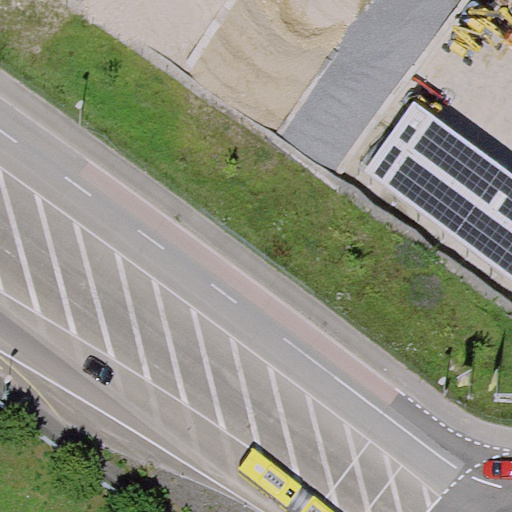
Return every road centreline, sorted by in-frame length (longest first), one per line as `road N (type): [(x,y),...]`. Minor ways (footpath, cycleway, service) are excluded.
road 1 (primary): [(509,501),(449,472),(0,143)]
road 2 (primary): [(0,327),(294,511)]
